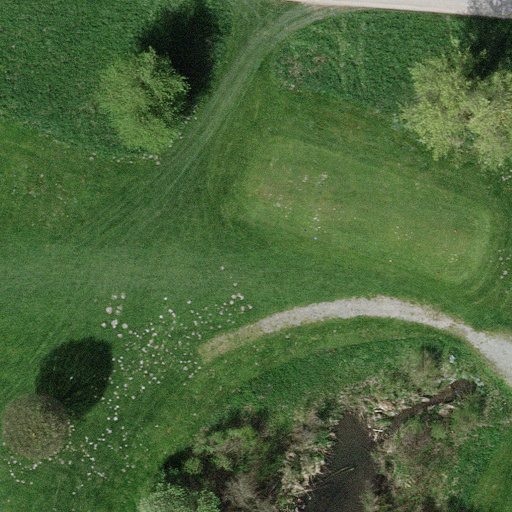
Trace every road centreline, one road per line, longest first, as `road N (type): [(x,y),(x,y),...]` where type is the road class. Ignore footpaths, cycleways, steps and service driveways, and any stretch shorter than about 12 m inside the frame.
road 1 (track): [(206,360),(384,316),(456,329),(511,364)]
road 2 (track): [(351,0),(511,13)]
